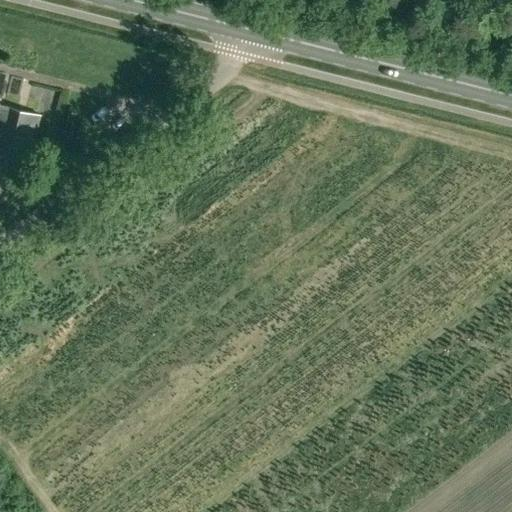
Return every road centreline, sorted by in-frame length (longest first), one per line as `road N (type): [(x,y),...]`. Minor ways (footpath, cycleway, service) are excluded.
road 1 (unclassified): [(0,245),(241,57),(253,32)]
road 2 (primary): [(511,96),(253,32)]
road 3 (primary): [(253,32),(124,0)]
